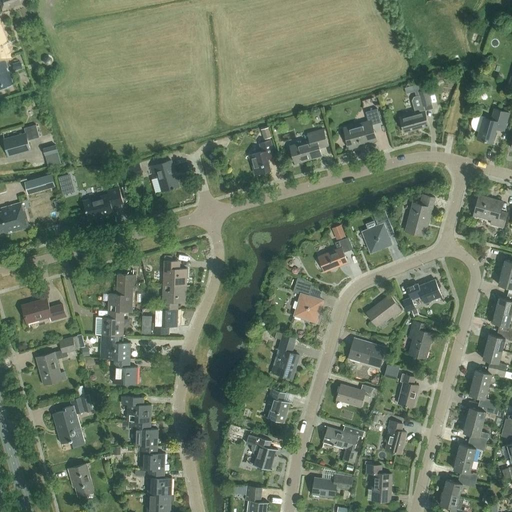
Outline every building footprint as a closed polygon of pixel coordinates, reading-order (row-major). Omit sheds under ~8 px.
[(0,0),(0,5),(1,10),(29,1),(28,0),(0,0)] [(0,89),(13,85),(4,59),(11,57),(0,25),(0,89)] [(20,61),(12,63),(14,70),(22,68),(20,61)] [(412,101),(415,114),(401,118),(405,133),(428,127),(424,111),(433,108),(428,90),(419,92),(420,95),(414,97),(412,101)] [(372,126),(381,123),(377,109),(366,112),(369,122),(344,129),(349,149),(377,141),(372,126)] [(491,120),(483,117),(483,118),(481,117),(480,117),(478,117),(477,118),(476,118),(475,119),(474,120),(473,121),(473,123),(473,124),(473,126),(473,127),(474,128),(475,129),(477,130),(478,130),(479,130),(477,139),(492,143),(496,129),(504,131),(509,113),(494,109),(491,120)] [(28,141),(40,138),(36,125),(24,129),(25,134),(4,140),(9,157),(31,151),(28,141)] [(265,139),(271,137),(268,128),(262,130),(265,139)] [(320,148),(328,146),(324,130),(307,135),(309,141),(290,146),(295,164),(322,156),(320,148)] [(268,159),(275,157),(270,141),(259,144),(261,152),(250,156),(256,175),(271,170),(268,159)] [(44,155),(58,151),(56,144),(42,148),(44,155)] [(128,178),(142,174),(139,161),(125,165),(128,178)] [(175,188),(179,187),(171,161),(150,167),(152,174),(156,172),(162,192),(172,189),(175,189),(175,188)] [(52,173),(24,181),(28,194),(56,186),(52,173)] [(88,220),(113,213),(111,205),(123,202),(119,187),(107,191),(107,194),(83,201),(88,220)] [(422,194),(420,203),(413,201),(405,231),(426,237),(436,197),(422,194)] [(479,195),(473,215),(491,220),(490,224),(503,227),(507,213),(500,211),(503,202),(479,195)] [(5,235),(29,228),(24,210),(23,211),(21,203),(1,209),(2,212),(0,212),(0,232),(4,231),(5,235)] [(380,217),(382,223),(361,232),(369,253),(391,245),(386,232),(392,229),(387,215),(380,217)] [(341,225),(332,228),(337,240),(345,236),(341,225)] [(353,249),(348,238),(336,243),(338,249),(319,257),(325,272),(346,263),(342,253),(353,249)] [(164,285),(186,286),(187,269),(180,268),(180,261),(165,260),(164,285)] [(501,272),(511,274),(511,261),(505,260),(501,272)] [(511,274),(501,272),(498,285),(509,288),(508,293),(511,294),(511,274)] [(109,311),(125,312),(132,312),(133,288),(136,288),(137,274),(117,273),(117,287),(118,287),(117,295),(110,294),(109,311)] [(323,301),(309,296),(312,284),(297,276),(293,289),(292,292),(301,294),(298,302),(295,301),(293,308),(296,309),(294,316),(295,316),(294,318),(300,320),(301,318),(316,323),(323,301)] [(407,288),(410,296),(402,300),(406,311),(415,308),(412,300),(422,296),(425,302),(441,296),(435,279),(418,286),(418,284),(407,288)] [(186,303),(186,286),(164,285),(163,309),(178,309),(178,302),(186,303)] [(511,294),(508,293),(506,299),(499,297),(496,309),(511,313),(511,294)] [(395,316),(402,311),(390,295),(367,312),(377,326),(393,314),(395,316)] [(51,320),(66,316),(63,304),(50,308),(48,299),(23,306),(27,322),(50,316),(51,320)] [(178,309),(163,309),(155,308),(154,333),(170,334),(170,326),(177,327),(178,309)] [(511,327),(509,326),(511,314),(511,313),(496,309),(492,322),(500,324),(498,330),(502,331),(511,333),(511,327)] [(124,336),(125,312),(109,311),(109,318),(97,318),(96,334),(101,334),(101,335),(108,335),(124,336)] [(426,358),(433,333),(424,330),(426,323),(414,320),(409,337),(414,338),(410,353),(426,358)] [(511,340),(511,333),(502,331),(501,337),(489,334),(486,346),(503,351),(506,338),(511,340)] [(275,338),(282,340),(279,350),(282,351),(277,366),(274,366),(272,373),(293,379),(299,356),(291,353),(296,338),(277,332),(275,338)] [(124,343),(124,336),(108,335),(107,360),(115,360),(131,360),(131,343),(124,343)] [(61,350),(55,352),(37,357),(45,384),(63,379),(67,378),(65,371),(60,372),(56,358),(68,355),(67,352),(76,349),(79,348),(76,337),(73,338),(72,336),(59,340),(61,350)] [(354,338),(349,357),(379,366),(385,347),(354,338)] [(499,363),(503,351),(486,346),(482,358),(494,361),(492,367),(505,371),(507,365),(499,363)] [(130,367),(131,360),(115,360),(114,383),(137,384),(138,367),(130,367)] [(387,364),(384,376),(396,379),(399,367),(387,364)] [(504,377),(505,371),(492,367),(491,373),(476,369),(472,382),(489,386),(492,374),(504,377)] [(413,406),(419,385),(413,384),(415,377),(403,374),(401,381),(404,382),(398,403),(407,406),(408,405),(413,406)] [(485,398),(489,386),(472,382),(469,394),(484,398),(482,404),(495,408),(497,401),(485,398)] [(371,397),(374,388),(362,384),(361,390),(341,384),(337,399),(361,406),(364,395),(371,397)] [(284,423),(290,402),(283,400),(285,393),(272,389),(270,397),(274,398),(268,418),(284,423)] [(94,409),(89,395),(70,400),(72,406),(66,407),(67,410),(53,414),(62,444),(73,441),(75,445),(85,442),(77,414),(94,409)] [(128,421),(130,421),(151,422),(151,405),(144,404),(144,397),(123,396),(122,403),(128,403),(128,421)] [(494,414),(495,408),(479,403),(477,409),(470,407),(466,419),(483,424),(486,412),(494,414)] [(511,415),(508,415),(507,419),(505,418),(503,424),(511,426),(511,415)] [(481,431),(483,424),(466,419),(463,432),(474,435),(473,440),(486,444),(489,433),(481,431)] [(386,450),(395,453),(395,452),(401,454),(407,432),(400,431),(402,423),(390,420),(387,433),(386,433),(384,441),(388,442),(386,450)] [(150,429),(151,422),(130,421),(130,427),(135,427),(134,446),(143,446),(158,447),(158,429),(150,429)] [(511,433),(511,426),(503,424),(502,431),(511,433)] [(344,425),(342,431),(328,426),(324,442),(345,448),(342,458),(354,462),(357,451),(354,450),(358,435),(362,436),(364,431),(344,425)] [(247,434),(247,432),(237,429),(235,436),(246,439),(247,434)] [(271,470),(276,449),(268,447),(270,440),(247,434),(246,439),(245,443),(251,444),(250,446),(250,448),(251,450),(252,452),(253,453),(255,454),(256,455),(253,464),(251,464),(271,470)] [(484,450),(486,444),(473,440),(469,439),(467,446),(460,444),(457,456),(473,460),(477,448),(484,450)] [(511,457),(511,456),(511,443),(502,446),(503,450),(509,449),(511,457)] [(157,453),(158,447),(143,446),(141,470),(145,470),(150,471),(164,471),(165,454),(157,453)] [(470,473),(473,460),(457,456),(453,468),(461,471),(459,476),(476,481),(478,475),(470,473)] [(511,477),(511,476),(511,456),(511,457),(511,460),(511,466),(508,467),(502,469),(505,478),(510,477),(511,477)] [(374,473),(373,499),(373,500),(390,501),(391,474),(381,474),(381,465),(372,464),(372,461),(365,461),(365,464),(367,464),(367,473),(374,473)] [(78,496),(95,492),(87,464),(69,469),(73,483),(74,482),(78,496)] [(164,477),(164,471),(150,471),(148,494),(172,495),(172,478),(164,477)] [(352,476),(346,476),(335,474),(334,480),(315,477),(312,494),(313,494),(313,493),(320,494),(320,495),(334,497),(335,487),(350,489),(352,476)] [(474,487),(476,481),(459,476),(458,482),(447,479),(443,492),(460,496),(463,484),(474,487)] [(260,501),(261,494),(262,494),(262,487),(247,485),(236,486),(230,487),(231,494),(237,493),(237,491),(246,490),(246,492),(248,492),(247,500),(251,501),(249,511),(266,511),(267,502),(260,501)] [(459,496),(460,496),(443,492),(440,504),(452,507),(450,511),(469,511),(471,508),(465,507),(464,510),(461,509),(464,497),(459,496)] [(171,511),(172,495),(148,494),(147,511),(162,511),(163,511),(171,511)]
